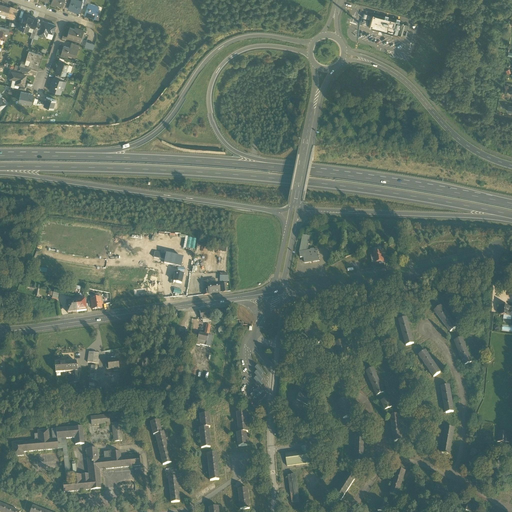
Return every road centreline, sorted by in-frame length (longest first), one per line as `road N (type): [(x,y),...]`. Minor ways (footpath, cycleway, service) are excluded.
road 1 (motorway): [(0,165),(286,177),(511,212)]
road 2 (motorway): [(312,41),(237,39),(209,58),(169,117),(144,137),(42,153)]
road 3 (tertiary): [(0,332),(277,288)]
road 4 (motorway): [(316,168),(42,153)]
road 5 (motorway): [(0,171),(271,211)]
road 6 (motorway): [(316,168),(234,148),(214,126),(209,105),(218,70),(240,51),(276,46),(309,53)]
road 7 (unclassified): [(277,288),(351,285),(495,251)]
road 8 (secondary): [(344,54),(397,75),(455,137),(511,165)]
road 9 (motorway): [(511,200),(316,168)]
road 10 (motorway): [(317,210),(511,216)]
road 11 (secondary): [(324,68),(295,203)]
road 12 (unknown): [(75,450),(143,453),(150,511)]
